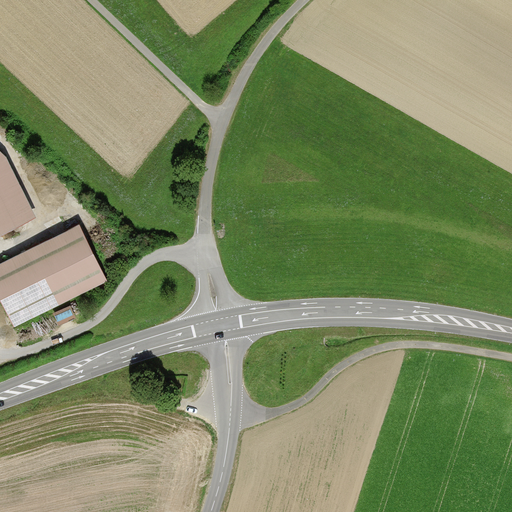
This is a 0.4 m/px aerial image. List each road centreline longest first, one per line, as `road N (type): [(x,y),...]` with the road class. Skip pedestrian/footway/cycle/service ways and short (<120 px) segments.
road 1 (unclassified): [(220,324),(204,255),(214,139),(257,50),(303,0)]
road 2 (track): [(228,417),(259,418),(300,403),(365,353),(392,346),(511,360)]
road 3 (primary): [(220,324),(329,311),(511,333)]
road 4 (primary): [(0,398),(220,324)]
road 5 (tertiary): [(220,324),(229,403),(208,511)]
